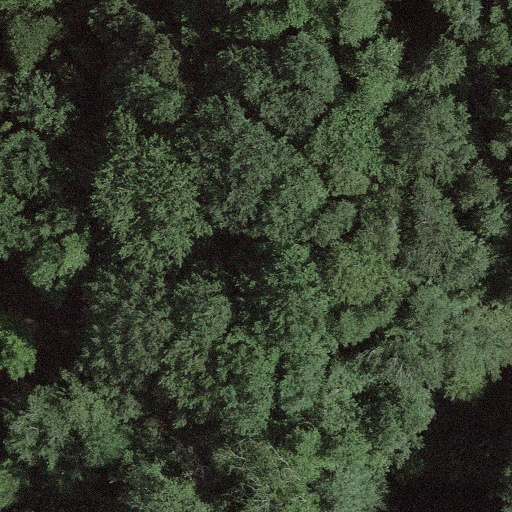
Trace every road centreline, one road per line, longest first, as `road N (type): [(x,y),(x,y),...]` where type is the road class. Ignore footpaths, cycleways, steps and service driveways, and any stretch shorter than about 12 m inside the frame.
road 1 (track): [(0,486),(119,424),(227,399),(356,426),(448,471)]
road 2 (track): [(396,511),(484,447),(511,441)]
